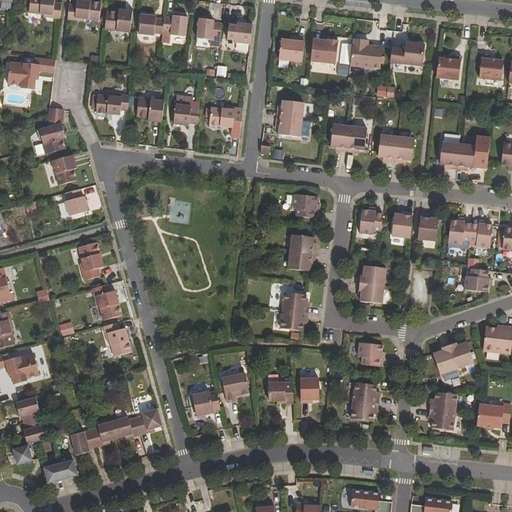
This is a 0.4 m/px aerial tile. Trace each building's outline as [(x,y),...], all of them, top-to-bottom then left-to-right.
[(30,0),(29,12),(43,14),(42,17),(60,19),(62,3),(54,2),(54,0),(30,0)] [(100,21),(102,2),(82,0),(77,0),(77,4),(70,4),(68,19),(84,21),(84,19),(100,21)] [(105,28),(130,32),(132,10),(119,9),(119,12),(107,11),(105,28)] [(154,32),(163,33),(163,31),(165,18),(155,17),(156,15),(141,14),(139,33),(154,35),(154,32)] [(165,16),(165,18),(163,31),(172,32),(171,34),(186,36),(188,16),(174,14),(173,17),(165,16)] [(197,37),(211,39),(212,36),(221,37),(222,23),(213,21),(213,20),(199,18),(197,37)] [(236,42),(250,43),(253,24),(238,22),(238,24),(229,24),(227,38),(236,40),(236,42)] [(282,39),(279,60),(302,63),(305,39),(290,37),(290,40),(282,39)] [(354,39),(350,65),(380,69),(383,47),(368,45),(368,40),(354,39)] [(311,62),(336,64),(338,42),(328,41),(328,43),(322,42),(322,41),(314,40),(311,62)] [(392,49),(391,63),(423,66),(425,45),(406,43),(405,50),(392,49)] [(482,54),(479,78),(501,81),(503,61),(490,60),(490,55),(482,54)] [(439,56),(437,77),(459,80),(462,56),(453,55),(453,57),(439,56)] [(54,73),(56,59),(34,57),(34,64),(24,62),(24,63),(10,62),(8,84),(21,86),(21,88),(34,89),(35,80),(35,75),(38,75),(38,71),(54,73)] [(335,74),(346,76),(348,66),(337,64),(335,74)] [(218,75),(228,76),(229,66),(219,65),(218,75)] [(98,93),(95,112),(119,115),(120,109),(128,110),(130,95),(113,93),(112,95),(98,93)] [(149,120),(162,122),(164,100),(140,97),(138,116),(149,118),(149,120)] [(277,117),(302,120),(304,103),(283,100),(282,110),(278,110),(277,117)] [(176,103),(174,123),(188,124),(188,122),(197,123),(199,108),(190,107),(190,105),(176,103)] [(208,125),(232,127),(233,122),(241,123),(243,108),(226,106),(226,108),(211,107),(208,125)] [(63,109),(50,107),(49,113),(47,127),(37,130),(40,141),(42,140),(46,153),(65,148),(62,138),(61,134),(64,133),(61,124),(63,109)] [(279,135),(300,137),(302,120),(277,117),(277,124),(280,125),(279,135)] [(351,127),(333,124),(331,146),(341,147),(340,151),(348,151),(351,127)] [(351,127),(348,151),(355,152),(355,149),(365,150),(367,128),(351,127)] [(388,161),(395,162),(398,137),(381,135),(378,156),(388,157),(388,161)] [(398,137),(395,162),(402,163),(403,159),(412,160),(415,139),(398,137)] [(450,168),(457,169),(460,144),(442,142),(440,164),(450,165),(450,168)] [(460,144),(457,169),(464,170),(464,166),(474,168),(477,146),(460,144)] [(511,169),(511,170),(511,144),(504,144),(502,165),(511,166),(511,169)] [(261,154),(270,155),(271,147),(262,145),(261,154)] [(273,149),(272,158),(282,159),(283,150),(273,149)] [(74,168),(76,167),(73,154),(51,160),(58,184),(76,179),(74,168)] [(85,197),(82,197),(80,189),(66,193),(68,202),(66,202),(70,216),(89,210),(85,197)] [(297,216),(314,218),(315,211),(316,211),(318,197),(295,194),(294,208),(298,209),(297,216)] [(374,230),(382,230),(384,214),(376,213),(376,211),(362,210),(360,233),(374,234),(374,230)] [(392,236),(411,238),(413,213),(406,212),(406,215),(395,214),(392,236)] [(418,239),(436,241),(439,219),(428,218),(428,215),(421,214),(418,239)] [(463,240),(470,241),(472,224),(465,223),(465,222),(452,220),(449,243),(463,244),(463,240)] [(472,224),(470,241),(477,242),(477,246),(491,248),(493,225),(479,223),(479,225),(472,224)] [(503,249),(511,250),(511,228),(506,227),(503,249)] [(293,235),(290,252),(315,255),(316,247),(313,247),(314,237),(293,235)] [(103,266),(97,242),(79,247),(83,262),(81,263),(85,280),(100,275),(98,268),(103,266)] [(288,269),(310,271),(311,262),(315,262),(315,255),(290,252),(288,269)] [(360,283),(384,286),(386,268),(365,266),(364,276),(361,276),(360,283)] [(0,302),(15,299),(10,280),(7,281),(4,267),(0,268),(0,302)] [(467,290),(490,293),(491,279),(490,278),(490,271),(473,269),(473,276),(468,276),(467,290)] [(361,301),(382,304),(384,286),(360,283),(359,290),(362,291),(361,301)] [(115,290),(110,292),(108,284),(93,288),(98,305),(100,304),(104,318),(122,314),(115,290)] [(40,301),(51,300),(50,289),(39,290),(40,301)] [(285,292),(283,310),(309,313),(310,306),(306,306),(307,295),(285,292)] [(309,313),(283,310),(281,328),(303,331),(304,320),(308,321),(309,313)] [(0,347),(15,344),(10,329),(13,328),(9,311),(0,313),(0,347)] [(62,324),(64,333),(75,330),(73,321),(62,324)] [(126,328),(121,330),(119,322),(104,326),(109,343),(111,342),(115,356),(133,352),(126,328)] [(484,351),(511,354),(511,347),(511,327),(505,327),(504,329),(487,327),(484,351)] [(450,345),(458,368),(475,363),(467,342),(457,346),(456,343),(450,345)] [(362,364),(379,366),(380,359),(382,359),(383,345),(361,343),(359,356),(363,357),(362,364)] [(441,374),(458,368),(450,345),(443,348),(444,350),(434,354),(441,374)] [(9,352),(0,354),(0,368),(7,367),(9,375),(12,374),(14,384),(27,380),(26,377),(40,375),(34,354),(21,357),(20,356),(11,359),(9,352)] [(250,393),(246,373),(223,378),(227,403),(236,401),(235,396),(250,393)] [(319,378),(301,379),(301,403),(309,403),(309,400),(320,400),(319,378)] [(356,382),(354,401),(379,404),(380,396),(376,396),(377,385),(356,382)] [(294,403),(293,384),(269,384),(269,401),(285,400),(285,403),(294,403)] [(210,391),(193,395),(197,415),(215,412),(214,410),(221,409),(218,391),(210,392),(210,391)] [(430,409),(456,412),(458,394),(436,392),(435,402),(431,402),(430,409)] [(24,430),(28,444),(37,441),(48,439),(42,418),(36,397),(16,402),(20,416),(22,415),(26,414),(27,422),(29,429),(27,429),(24,430)] [(379,404),(354,401),(352,419),(373,421),(375,410),(378,411),(379,404)] [(479,415),(477,425),(502,428),(502,422),(510,423),(511,405),(504,404),(504,407),(480,404),(479,415)] [(90,451),(89,449),(88,446),(96,444),(110,440),(118,438),(125,436),(140,432),(154,428),(163,426),(158,409),(142,413),(143,416),(136,418),(129,420),(129,417),(113,421),(98,425),(99,428),(91,430),(71,435),(76,455),(90,451)] [(432,428),(454,430),(456,412),(430,409),(429,417),(433,417),(432,428)] [(205,440),(203,434),(192,437),(194,442),(205,440)] [(29,448),(29,446),(14,449),(18,465),(33,461),(31,453),(33,453),(32,448),(29,448)] [(60,464),(57,464),(52,466),(45,468),(49,483),(64,479),(78,475),(74,460),(67,462),(61,463),(60,464)] [(375,511),(391,511),(392,503),(379,501),(380,494),(353,491),(351,507),(376,510),(375,511)] [(412,505),(411,511),(452,511),(453,502),(426,499),(425,507),(412,505)] [(321,511),(322,506),(313,506),(305,505),(305,503),(297,502),(296,511),(321,511)]
